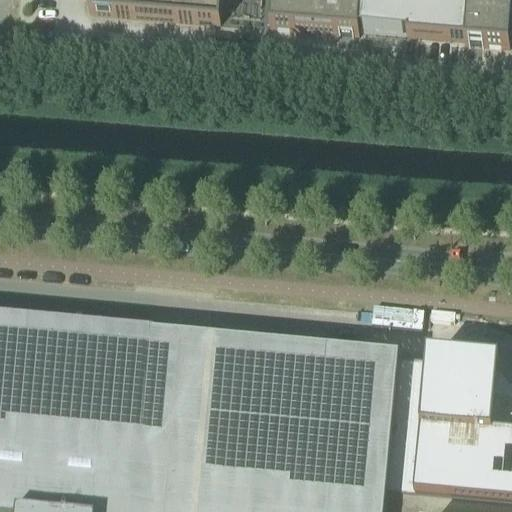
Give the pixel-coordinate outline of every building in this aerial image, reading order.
[(89,0),(88,18),(211,28),(220,29),(221,0),(89,0)] [(271,0),(269,33),(359,40),(359,36),(363,37),(366,0),(271,0)] [(511,0),(366,0),(363,37),(464,45),(463,49),(509,52),(511,13),(511,0)] [(0,511),(129,511),(145,346),(0,332),(0,511)] [(145,346),(129,511),(387,511),(388,504),(401,370),(145,346)] [(491,354),(484,363),(503,378),(510,369),(491,354)] [(401,370),(388,504),(478,511),(511,511),(511,394),(499,379),(401,370)]
